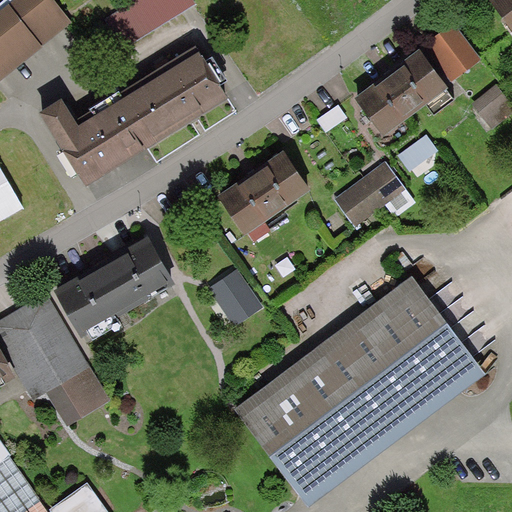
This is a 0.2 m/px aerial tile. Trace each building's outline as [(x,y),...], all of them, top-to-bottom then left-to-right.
[(51,0),(0,0),(0,64),(50,26),(44,19),(58,9),(51,0)] [(151,0),(141,7),(153,23),(186,0),(151,0)] [(511,0),(494,0),(511,22),(511,0)] [(132,10),(109,25),(121,43),(144,28),(132,10)] [(454,17),(425,37),(448,70),(477,50),(454,17)] [(58,93),(40,103),(81,172),(223,88),(195,40),(157,63),(161,68),(129,87),(126,81),(70,114),(58,93)] [(416,43),(353,93),(380,126),(443,76),(416,43)] [(506,100),(491,82),(467,102),(482,120),(506,100)] [(431,136),(403,157),(413,171),(442,150),(431,136)] [(281,144),(218,187),(243,224),(307,182),(281,144)] [(402,181),(383,156),(332,194),(351,218),(382,195),(391,207),(403,197),(395,187),(402,181)] [(0,210),(21,199),(0,163),(0,210)] [(147,233),(55,284),(78,326),(171,274),(147,233)] [(259,301),(234,264),(207,282),(232,319),(259,301)] [(416,282),(246,407),(311,494),(480,369),(416,282)] [(42,287),(0,313),(0,336),(32,387),(43,380),(84,354),(42,287)] [(84,354),(43,380),(66,417),(108,391),(84,354)] [(0,511),(53,511),(0,438),(0,511)] [(105,511),(83,481),(55,502),(61,511),(105,511)]
